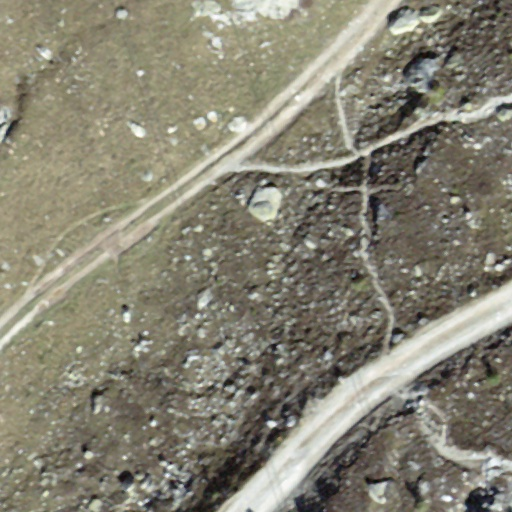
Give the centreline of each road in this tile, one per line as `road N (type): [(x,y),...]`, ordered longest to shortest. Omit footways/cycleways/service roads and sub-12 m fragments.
road 1 (track): [(390,0),(230,157),(0,336)]
road 2 (track): [(247,511),(356,400),(511,301)]
